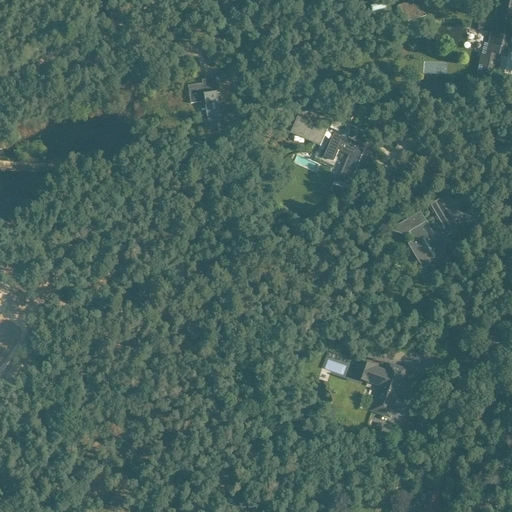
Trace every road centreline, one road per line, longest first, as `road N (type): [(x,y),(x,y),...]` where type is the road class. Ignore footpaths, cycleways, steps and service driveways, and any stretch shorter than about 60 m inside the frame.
road 1 (unclassified): [(485,511),(511,301)]
road 2 (unclassified): [(0,92),(173,0)]
